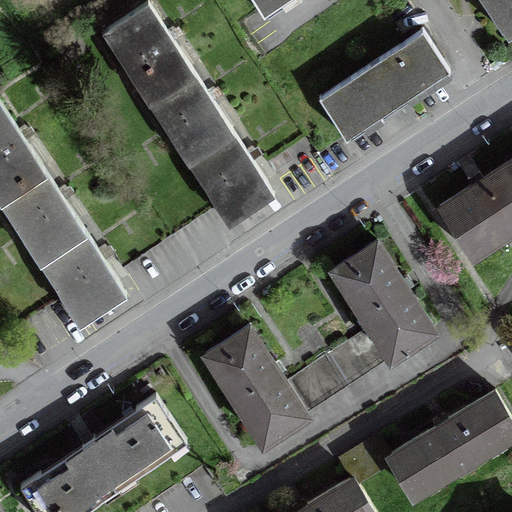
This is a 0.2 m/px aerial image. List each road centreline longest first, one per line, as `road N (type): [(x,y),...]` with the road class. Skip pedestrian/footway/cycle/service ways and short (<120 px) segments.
road 1 (residential): [(511,89),(0,431)]
road 2 (residential): [(219,511),(492,353)]
